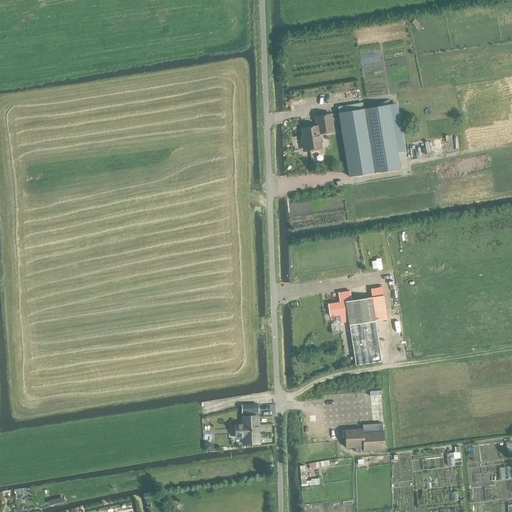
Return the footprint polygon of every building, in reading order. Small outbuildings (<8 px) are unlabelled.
[(339,111),(363,106),(362,101),(338,106),(339,111)] [(400,168),(390,104),(338,112),(348,177),(400,168)] [(321,148),(319,135),(322,134),(334,132),(331,114),(315,116),(317,125),(301,128),(302,135),(300,136),(302,152),(305,151),(321,148)] [(387,319),(384,295),(351,300),(349,290),(344,292),(338,293),(339,302),(327,304),(329,316),(339,314),(340,322),(348,321),(355,365),(381,361),(375,321),(387,319)] [(257,412),(257,404),(241,405),(242,413),(257,412)] [(259,443),(258,416),(242,416),(242,423),(235,423),(235,438),(245,437),(245,444),(259,443)] [(363,447),(363,451),(384,449),(382,424),(371,425),(371,432),(363,432),(363,428),(344,430),(346,448),(363,447)] [(213,445),(210,442),(205,442),(205,451),(213,450),(213,445)] [(299,466),(301,486),(306,486),(319,484),(318,478),(310,479),(311,481),(306,481),(304,466),(299,466)]
